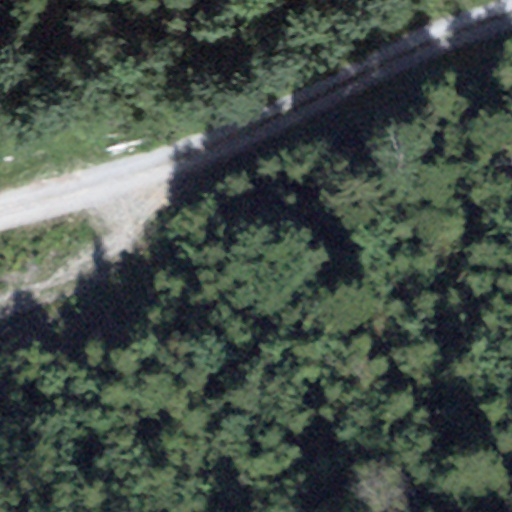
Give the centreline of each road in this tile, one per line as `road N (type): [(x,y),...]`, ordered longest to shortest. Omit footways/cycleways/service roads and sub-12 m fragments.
road 1 (track): [(511,6),(402,46),(173,161),(0,201)]
road 2 (track): [(93,179),(100,239),(75,267),(0,304)]
